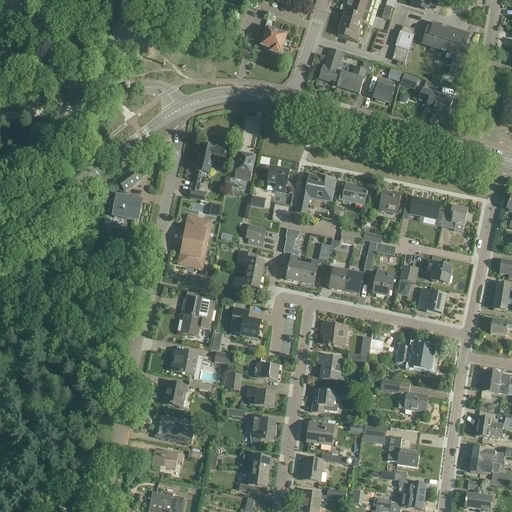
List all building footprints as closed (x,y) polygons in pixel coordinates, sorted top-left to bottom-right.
[(346,15),(339,38),(356,43),(362,26),(368,28),(376,0),(348,0),(344,14),(346,15)] [(397,0),(387,0),(386,7),(395,9),(397,0)] [(414,0),(412,6),(425,10),(426,7),(435,9),(437,1),(439,2),(439,0),(414,0)] [(392,9),(385,7),(382,19),(388,21),(392,9)] [(393,9),(389,21),(398,24),(401,12),(393,9)] [(287,37),(280,35),(283,27),(268,21),(265,29),(267,30),(261,48),(271,51),(271,54),(279,57),(280,54),(281,54),(287,37)] [(423,45),(441,51),(441,53),(446,54),(446,53),(447,53),(448,51),(455,53),(448,76),(461,80),(472,46),(463,43),(466,35),(447,29),(447,28),(442,26),(442,28),(434,25),(432,31),(431,34),(427,33),(423,45)] [(397,47),(392,60),(405,64),(409,51),(411,42),(412,42),(415,31),(403,27),(401,34),(402,35),(398,47),(397,47)] [(323,68),(319,80),(337,86),(336,87),(337,88),(338,87),(342,74),(342,73),(338,72),(340,62),(338,62),(341,55),(344,56),(345,56),(330,51),(324,67),(323,67),(323,68)] [(342,74),(338,87),(337,88),(359,95),(366,73),(371,75),(374,66),(367,64),(364,71),(355,68),(352,77),(342,74)] [(391,71),(389,78),(400,82),(402,74),(391,71)] [(404,75),(400,85),(405,86),(407,83),(416,86),(418,80),(404,75)] [(452,78),(443,75),(441,81),(450,84),(452,78)] [(378,87),(374,99),(376,100),(376,102),(381,104),(382,102),(390,105),(394,91),(393,91),(395,85),(379,79),(377,86),(378,87)] [(423,89),(418,102),(427,105),(425,109),(437,113),(436,115),(443,118),(444,116),(447,117),(453,100),(432,93),(424,90),(423,89)] [(202,174),(209,176),(212,162),(224,164),(225,158),(226,159),(228,150),(215,146),(214,150),(201,147),(195,173),(196,173),(193,181),(200,183),(202,174)] [(234,179),(250,182),(255,159),(239,156),(237,163),(236,163),(234,172),(236,172),(234,179)] [(134,170),(118,182),(125,191),(141,180),(134,170)] [(285,189),(286,189),(289,173),(271,170),(268,185),(276,187),(274,194),(284,196),(285,189)] [(306,217),(310,199),(331,203),(335,182),(310,177),(306,192),(300,191),(296,215),(306,217)] [(342,186),(338,201),(342,202),(364,207),(368,190),(346,185),(345,186),(342,186)] [(192,191),(190,200),(204,203),(206,194),(200,193),(192,191)] [(396,216),(400,197),(383,193),(378,212),(396,216)] [(252,198),(250,208),(264,210),(266,200),(252,198)] [(142,204),(118,199),(114,218),(138,223),(142,204)] [(437,222),(440,205),(413,199),(409,215),(424,218),(423,220),(437,222)] [(452,207),(450,216),(453,217),(451,224),(454,225),(455,225),(454,233),(462,234),(462,233),(464,227),(465,223),(471,224),(472,217),(467,215),(468,210),(452,207)] [(341,210),(335,209),(332,223),(339,224),(341,210)] [(182,241),(206,246),(208,236),(207,236),(209,222),(187,217),(182,241)] [(248,227),(245,240),(248,240),(247,245),(262,248),(263,244),(266,231),(248,227)] [(382,238),(365,234),(363,242),(377,245),(381,246),(382,238)] [(351,239),(342,237),(340,244),(354,248),(355,240),(351,239)] [(296,266),(298,258),(299,254),(298,252),(293,251),(295,241),(287,239),(283,254),(291,255),(289,264),(286,282),(300,284),(303,267),(296,266)] [(204,256),(206,246),(182,241),(178,265),(200,270),(203,255),(204,256)] [(331,247),(322,245),(318,261),(327,263),(331,247)] [(396,249),(377,245),(375,253),(394,258),(396,249)] [(247,268),(246,274),(261,277),(264,264),(255,263),(256,257),(239,253),(237,266),(247,268)] [(372,271),(374,259),(367,257),(364,271),(371,272),(372,271)] [(511,263),(502,261),(499,275),(509,276),(508,281),(511,281),(511,263)] [(303,267),(300,284),(313,287),(317,270),(318,264),(311,263),(310,269),(303,267)] [(448,286),(451,270),(428,264),(426,273),(433,275),(431,283),(448,286)] [(411,284),(416,285),(418,271),(403,267),(400,282),(401,282),(411,284)] [(344,294),(348,274),(333,271),(329,291),(344,294)] [(371,272),(370,277),(376,278),(372,295),(388,298),(390,291),(392,291),(395,276),(377,272),(372,271),(371,272)] [(261,277),(246,274),(245,282),(235,280),(232,292),(249,296),(250,290),(258,292),(261,277)] [(363,277),(348,274),(344,294),(359,297),(363,277)] [(200,277),(198,290),(207,291),(209,279),(200,277)] [(411,284),(401,282),(398,295),(408,297),(411,284)] [(498,285),(496,298),(511,300),(511,294),(509,294),(510,287),(498,285)] [(442,317),(446,298),(422,293),(420,302),(428,303),(426,314),(442,317)] [(185,310),(180,333),(196,336),(198,326),(209,329),(211,321),(214,304),(201,302),(202,297),(187,294),(186,301),(184,301),(182,310),(185,310)] [(511,300),(496,298),(494,311),(506,313),(507,305),(511,305),(511,300)] [(257,341),(261,323),(247,320),(249,312),(234,309),(232,320),(235,320),(233,334),(240,335),(240,337),(257,341)] [(507,324),(492,322),(490,335),(505,337),(506,331),(511,332),(511,325),(507,325),(507,324)] [(341,348),(344,328),(322,325),(322,332),(324,333),(323,346),(341,348)] [(213,333),(209,350),(216,352),(220,335),(213,333)] [(363,339),(361,357),(368,358),(371,340),(363,339)] [(381,353),(382,343),(372,341),(370,352),(381,353)] [(410,368),(430,371),(434,351),(413,347),(413,350),(400,348),(397,363),(403,364),(404,358),(411,359),(410,368)] [(194,376),(198,355),(174,351),(170,372),(183,374),(182,377),(188,378),(188,375),(194,376)] [(228,366),(230,356),(216,353),(214,363),(228,366)] [(368,358),(361,357),(348,355),(347,362),(367,365),(368,358)] [(337,382),(341,360),(318,357),(317,365),(322,366),(320,380),(337,382)] [(277,383),(279,368),(265,366),(260,365),(256,364),(254,379),(277,383)] [(510,377),(485,373),(482,393),(481,399),(490,401),(491,394),(497,395),(511,397),(511,386),(509,386),(510,377)] [(225,381),(241,383),(242,376),(226,374),(225,381)] [(382,380),(380,392),(399,395),(399,394),(401,384),(401,383),(382,380)] [(240,393),(241,383),(225,381),(224,391),(240,393)] [(190,382),(189,388),(199,391),(199,392),(211,394),(212,387),(190,382)] [(181,409),(186,387),(168,383),(163,406),(181,409)] [(249,406),(273,409),(275,394),(248,391),(247,398),(250,399),(249,406)] [(313,398),(311,413),(323,415),(323,412),(337,414),(339,399),(333,398),(334,394),(329,393),(319,392),(318,398),(313,398)] [(427,399),(400,394),(398,410),(424,414),(427,399)] [(363,403),(362,412),(372,414),(373,404),(363,403)] [(244,419),(245,412),(228,410),(227,417),(244,419)] [(176,420),(161,417),(160,423),(159,424),(160,425),(157,436),(161,437),(161,439),(186,444),(186,443),(192,444),(195,430),(197,431),(197,427),(211,430),(212,421),(194,418),(193,424),(190,423),(178,420),(177,419),(176,420)] [(478,418),(476,428),(491,430),(502,432),(503,426),(492,424),(492,420),(478,418)] [(272,443),(275,423),(252,419),(249,436),(250,436),(251,445),(260,446),(261,441),(272,443)] [(331,447),(333,428),(309,426),(307,444),(331,447)] [(365,426),(362,442),(373,444),(374,438),(385,440),(387,429),(365,426)] [(476,428),(475,438),(489,440),(490,436),(501,438),(502,432),(476,428)] [(405,430),(403,438),(420,441),(421,433),(405,430)] [(391,438),(386,463),(397,465),(397,467),(416,470),(418,454),(405,452),(400,451),(402,440),(391,438)] [(473,450),(472,461),(484,463),(492,464),(493,453),(485,452),(485,451),(473,450)] [(182,465),(184,457),(155,451),(152,467),(175,471),(176,465),(178,465),(178,464),(182,465)] [(188,458),(200,460),(201,454),(189,452),(188,458)] [(251,464),(250,470),(269,473),(271,460),(243,456),(242,462),(251,464)] [(332,457),(331,464),(354,467),(355,462),(355,460),(332,457)] [(304,460),(301,482),(319,484),(322,462),(321,462),(304,460)] [(484,463),(472,461),(470,474),(482,475),(490,476),(491,470),(492,464),(484,463)] [(266,489),(269,473),(250,470),(248,480),(245,480),(245,486),(240,485),(238,492),(253,494),(254,488),(266,489)] [(373,479),(393,482),(394,475),(374,472),(373,479)] [(502,484),(502,483),(511,484),(511,477),(504,476),(493,474),(491,482),(502,484)] [(474,491),(473,497),(467,496),(465,509),(481,511),(480,511),(489,511),(492,500),(490,500),(487,493),(481,492),(482,485),(486,486),(487,481),(477,480),(477,484),(469,483),(468,490),(474,491)] [(404,496),(423,499),(425,487),(411,484),(399,482),(398,486),(399,489),(405,490),(404,496)] [(346,494),(327,491),(326,500),(345,503),(346,494)] [(181,511),(184,500),(156,494),(155,501),(151,500),(148,511),(181,511)] [(317,511),(320,496),(303,494),(300,511),(317,511)] [(418,511),(421,511),(423,499),(404,496),(403,496),(402,501),(401,501),(401,505),(400,509),(401,509),(418,511)] [(374,500),(373,507),(376,508),(391,510),(392,504),(392,502),(377,500),(374,500)]
